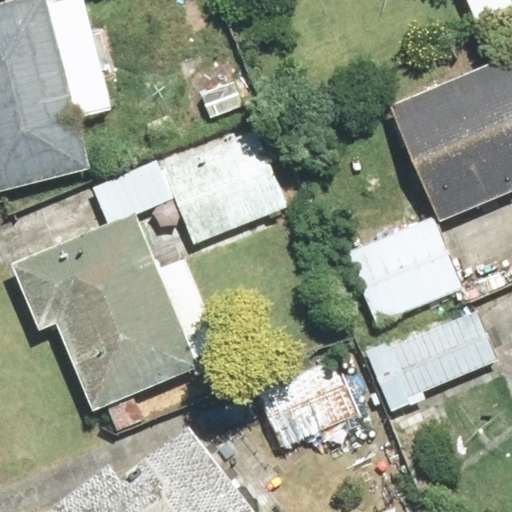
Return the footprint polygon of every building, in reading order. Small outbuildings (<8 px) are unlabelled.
[(511,0),(477,0),(489,30),(511,20),(511,0)] [(63,7),(0,18),(0,189),(92,173),(63,7)] [(511,63),(401,113),(446,214),(511,185),(511,63)] [(243,136),(165,165),(194,242),(272,212),(243,136)] [(196,371),(135,217),(9,268),(36,336),(52,329),(87,415),(196,371)] [(431,225),(353,255),(379,323),(457,293),(431,225)] [(477,313),(365,362),(386,411),(499,362),(477,313)] [(342,358),(262,393),(285,445),(365,410),(342,358)] [(252,511),(187,432),(87,511),(252,511)]
